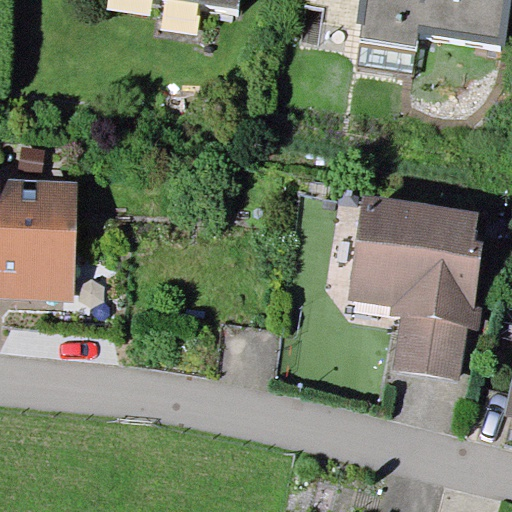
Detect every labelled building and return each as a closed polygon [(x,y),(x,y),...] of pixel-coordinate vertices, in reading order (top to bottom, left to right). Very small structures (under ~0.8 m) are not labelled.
[(234,0),(86,0),(86,8),(230,28),(234,0)] [(355,0),(347,60),(416,69),(419,43),(499,54),(506,0),(355,0)] [(77,198),(0,198),(0,300),(74,302),(77,198)] [(478,234),(352,217),(340,305),(399,313),(391,375),(458,384),(478,234)] [(511,364),(500,421),(511,423),(511,364)]
